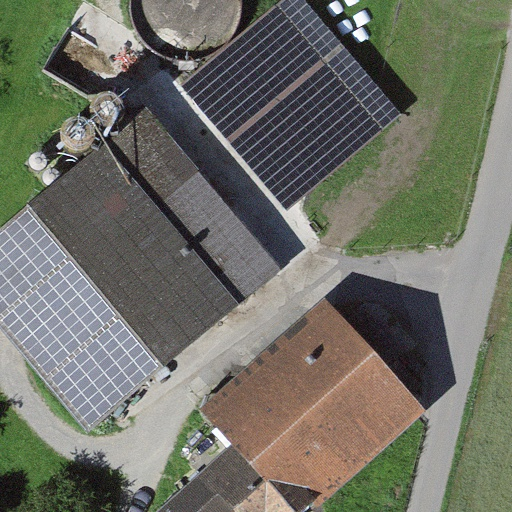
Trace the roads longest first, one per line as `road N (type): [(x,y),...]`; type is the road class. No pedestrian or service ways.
road 1 (track): [(101,0),(169,104),(287,242),(471,306)]
road 2 (residential): [(511,145),(425,511)]
